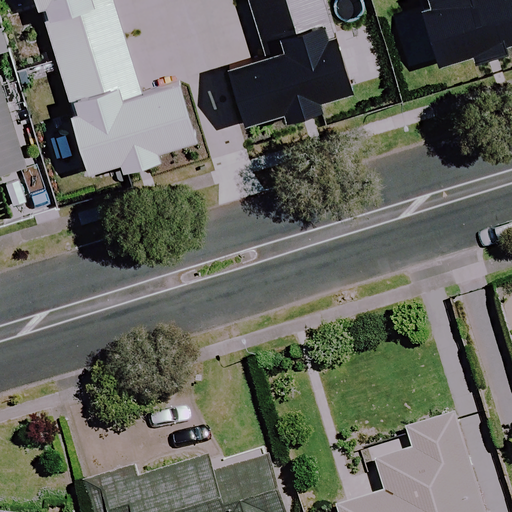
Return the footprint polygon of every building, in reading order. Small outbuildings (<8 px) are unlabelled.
[(21,0),(35,48),(13,54),(33,125),(163,88),(137,0),(21,0)] [(385,100),(350,0),(252,0),(261,24),(277,18),(294,68),(311,62),(331,119),(385,100)] [(388,0),(398,33),(494,4),(492,0),(388,0)] [(0,175),(22,169),(0,96),(0,175)] [(485,511),(459,419),(413,433),(419,455),(381,466),(391,498),(345,511),(485,511)] [(292,511),(279,462),(224,478),(219,463),(144,484),(142,475),(90,489),(96,511),(292,511)]
